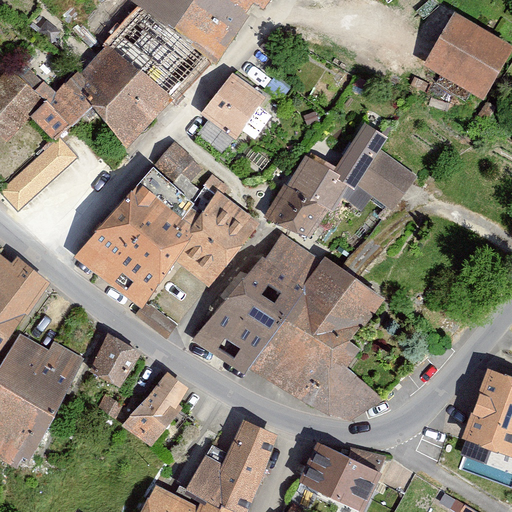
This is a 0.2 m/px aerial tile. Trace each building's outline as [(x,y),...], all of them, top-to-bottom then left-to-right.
[(130,0),(145,10),(217,62),(220,65),(266,9),(251,0),(130,0)] [(251,0),(266,9),(273,0),(251,0)] [(102,56),(165,114),(217,62),(145,10),(102,56)] [(494,101),(511,66),(511,43),(459,15),(431,68),(494,101)] [(75,77),(99,109),(133,148),(165,114),(102,56),(75,77)] [(15,67),(0,82),(0,130),(11,141),(34,116),(49,100),(15,67)] [(240,142),(271,101),(238,75),(206,116),(240,142)] [(62,144),(99,109),(75,77),(49,100),(34,116),(62,144)] [(396,137),(371,123),(342,170),(312,154),(272,215),(318,239),(354,187),(396,211),(420,179),(386,155),(396,137)] [(133,254),(154,230),(190,265),(202,237),(211,208),(164,166),(82,255),(110,279),(133,254)] [(222,196),(211,208),(202,237),(190,265),(219,288),(266,229),(222,196)] [(133,254),(168,287),(190,265),(154,230),(133,254)] [(350,349),(361,341),(393,297),(333,256),(329,257),(285,235),(195,340),(250,376),(301,318),(350,349)] [(0,370),(22,334),(58,288),(6,248),(0,257),(0,370)] [(152,307),(168,287),(133,254),(110,279),(145,308),(148,311),(152,307)] [(138,318),(171,342),(181,328),(152,307),(148,311),(145,308),(138,318)] [(370,350),(361,341),(350,349),(301,318),(250,376),(347,420),(386,393),(357,367),(370,350)] [(0,455),(31,474),(85,361),(54,343),(51,349),(22,334),(0,370),(0,455)] [(145,353),(110,336),(92,371),(127,389),(145,353)] [(511,450),(511,369),(497,365),(473,438),(511,450)] [(196,387),(172,372),(129,424),(158,449),(184,415),(196,387)] [(195,487),(217,498),(245,511),(253,511),(283,432),(248,421),(230,464),(211,454),(195,487)] [(329,440),(308,478),(370,511),(390,473),(329,440)] [(204,511),(161,488),(149,511),(204,511)] [(245,511),(217,498),(207,511),(245,511)]
